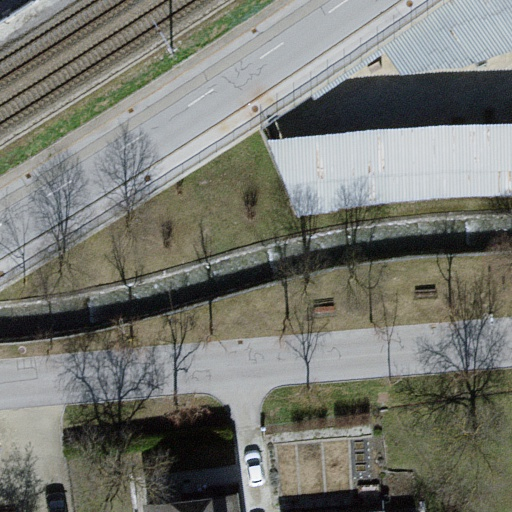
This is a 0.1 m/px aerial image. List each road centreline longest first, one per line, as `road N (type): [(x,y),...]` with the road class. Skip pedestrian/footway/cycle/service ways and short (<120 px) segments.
road 1 (residential): [(0,389),(511,350)]
road 2 (residential): [(0,230),(342,0)]
